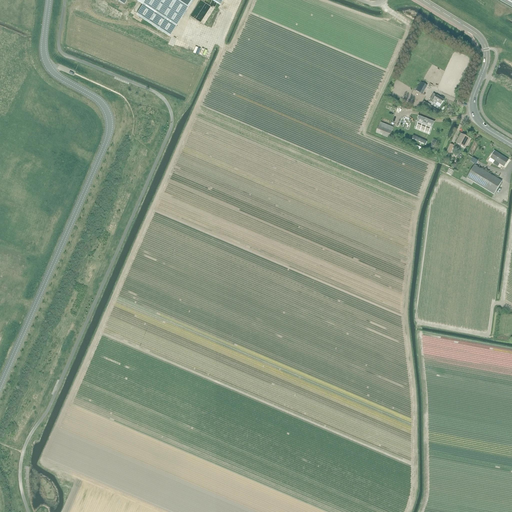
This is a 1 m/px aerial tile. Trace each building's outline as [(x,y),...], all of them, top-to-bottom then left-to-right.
[(133,0),(142,6),(136,15),(170,37),(193,0),(212,0),(220,5),(223,0),(133,0)] [(421,94),(427,86),(421,82),(416,91),(421,94)] [(437,95),(437,96),(433,94),(430,99),(433,101),(434,101),(441,105),(445,100),(437,95)] [(431,106),(431,105),(424,101),(421,108),(427,111),(428,110),(438,116),(440,112),(431,106)] [(432,122),(416,115),(410,129),(427,135),(432,122)] [(394,127),(380,122),(376,134),(389,139),(394,127)] [(456,143),(465,148),(470,139),(461,134),(456,143)] [(490,158),(489,161),(493,164),(495,165),(499,158),(501,160),(503,157),(501,156),(494,152),(490,158)] [(500,164),(504,168),(508,161),(503,157),(501,160),(499,158),(495,165),(498,167),(500,164)] [(494,195),(502,181),(475,165),(467,178),(494,195)]
